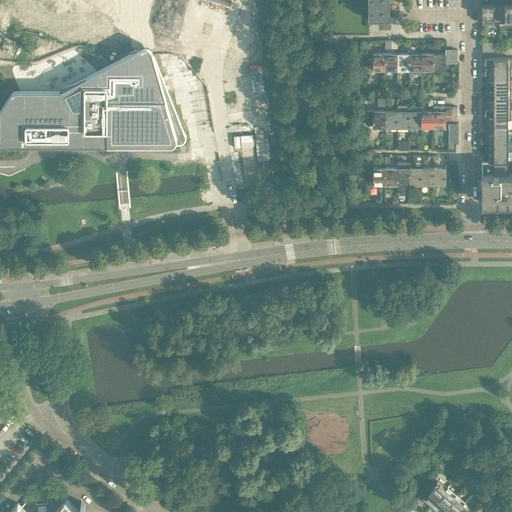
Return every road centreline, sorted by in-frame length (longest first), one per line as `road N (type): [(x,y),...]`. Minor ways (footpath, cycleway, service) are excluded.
road 1 (tertiary): [(467,241),(237,259)]
road 2 (residential): [(468,228),(466,0)]
road 3 (tertiary): [(41,300),(190,276),(237,259)]
road 4 (tertiary): [(237,259),(41,284)]
road 5 (unclassified): [(12,304),(25,393),(58,425)]
road 6 (residential): [(156,511),(58,425)]
road 7 (unclassified): [(58,425),(41,300)]
